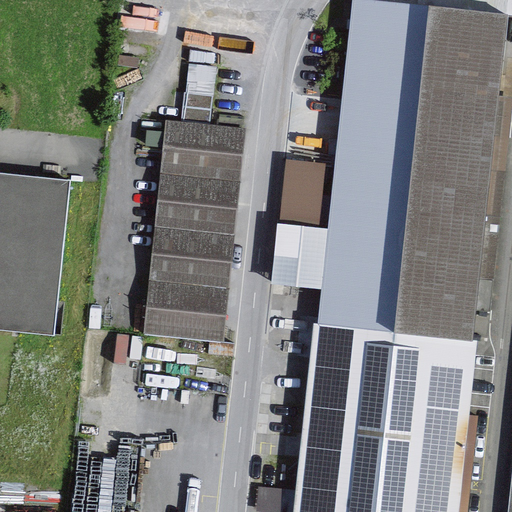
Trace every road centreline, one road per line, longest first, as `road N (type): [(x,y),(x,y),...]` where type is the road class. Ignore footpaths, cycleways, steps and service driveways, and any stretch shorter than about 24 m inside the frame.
road 1 (unclassified): [(232,511),(279,72),(307,0)]
road 2 (unclassified): [(511,284),(485,511)]
